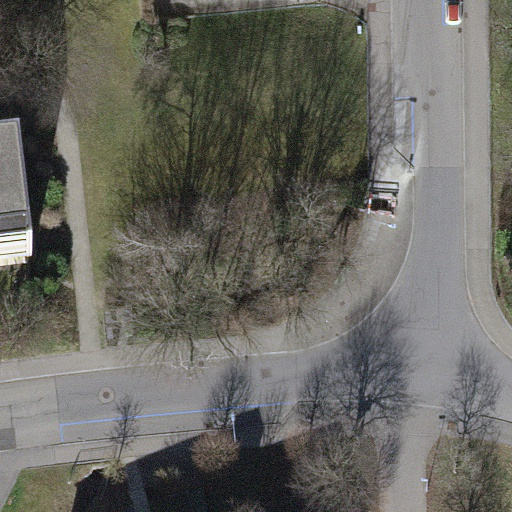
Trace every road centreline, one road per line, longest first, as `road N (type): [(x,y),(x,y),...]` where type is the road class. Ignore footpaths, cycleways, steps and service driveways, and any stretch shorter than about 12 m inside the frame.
road 1 (residential): [(406,372),(302,376),(0,416)]
road 2 (residential): [(424,0),(431,255),(406,372)]
road 3 (residential): [(406,372),(397,416),(399,511)]
